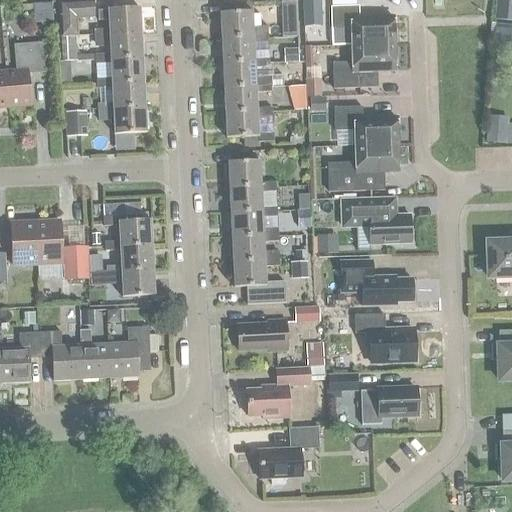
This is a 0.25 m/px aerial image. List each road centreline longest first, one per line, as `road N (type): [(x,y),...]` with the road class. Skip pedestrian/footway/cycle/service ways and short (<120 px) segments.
road 1 (residential): [(389,511),(450,457),(457,419),(449,229),(460,194)]
road 2 (residential): [(197,425),(186,173)]
road 3 (residential): [(0,434),(197,425)]
road 4 (residential): [(460,194),(420,155),(413,15)]
road 5 (residential): [(0,179),(186,173)]
road 6 (residential): [(186,173),(179,0)]
